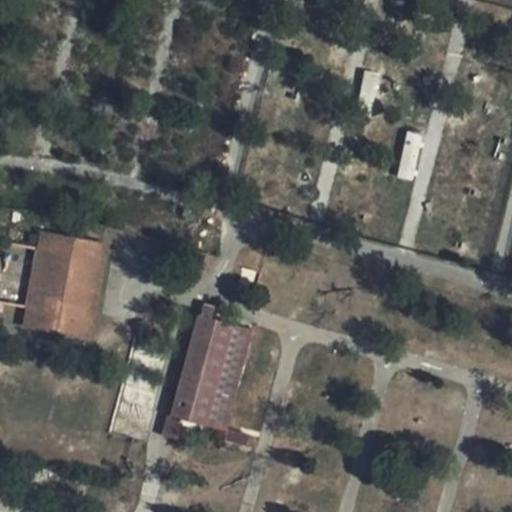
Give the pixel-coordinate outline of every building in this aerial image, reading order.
[(406,130),(399,176),(413,179),(418,147),(420,147),(422,133),(406,130)] [(31,311),(28,330),(92,341),(108,248),(43,237),(41,252),(31,311)] [(216,277),(219,263),(203,259),(196,257),(192,270),(205,274),(216,277)] [(172,418),(166,438),(171,440),(181,443),(187,424),(227,436),(228,433),(256,333),(216,322),(219,310),(206,306),(175,419),(172,418)] [(250,440),(228,433),(227,436),(224,445),(247,452),(250,440)]
